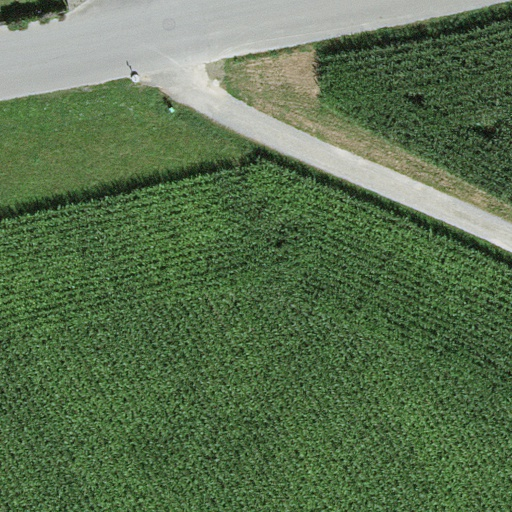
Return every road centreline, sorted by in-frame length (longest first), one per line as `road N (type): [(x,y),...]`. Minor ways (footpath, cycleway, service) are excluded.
road 1 (track): [(511,239),(392,175),(203,93),(171,32)]
road 2 (residential): [(171,32),(0,60)]
road 3 (residential): [(171,32),(323,0)]
